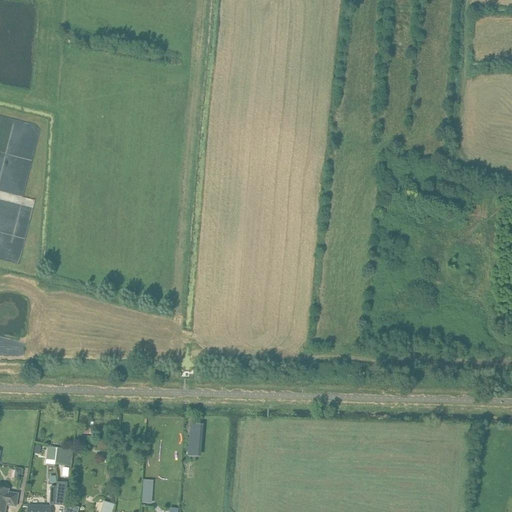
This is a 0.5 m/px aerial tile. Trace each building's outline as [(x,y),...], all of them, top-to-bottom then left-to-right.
[(204,424),(195,424),(196,454),(200,454),(200,449),(204,449),(204,424)] [(54,466),(69,467),(71,451),(48,448),(46,462),(55,463),(54,466)] [(154,503),(154,479),(144,479),(143,503),(154,503)] [(51,487),(51,505),(64,505),(67,485),(58,485),(58,487),(51,487)] [(0,489),(0,511),(4,511),(6,505),(16,507),(18,495),(8,494),(9,491),(0,489)] [(112,511),(115,505),(104,501),(100,511),(112,511)]
